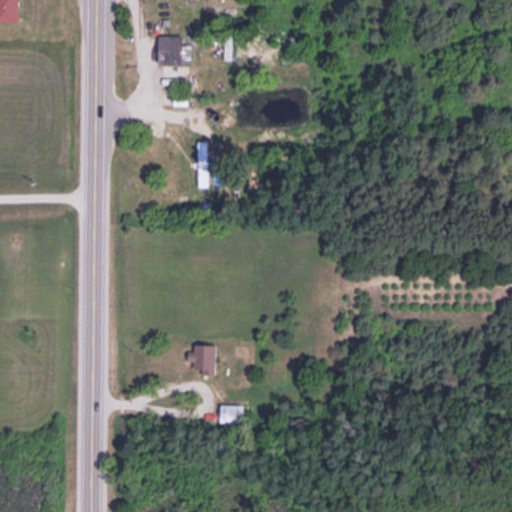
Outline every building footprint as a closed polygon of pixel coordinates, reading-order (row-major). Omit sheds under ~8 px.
[(0,0),(0,24),(20,24),(20,0),(0,0)] [(161,40),(162,80),(181,79),(180,62),(190,62),(189,39),(161,40)] [(210,186),(210,141),(199,141),(199,186),(210,186)] [(219,371),(219,345),(191,345),(191,371),(219,371)] [(247,405),(224,405),(223,420),(247,421),(247,405)]
